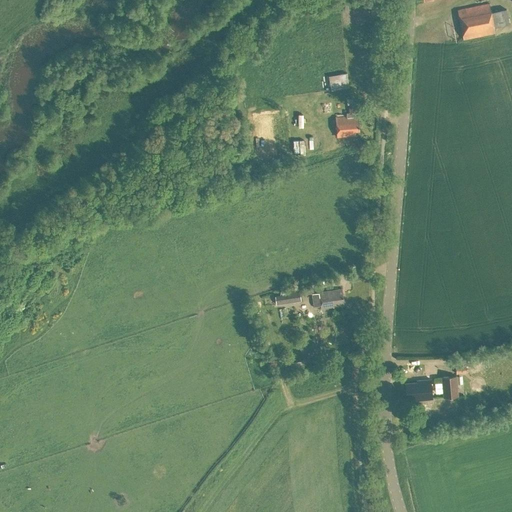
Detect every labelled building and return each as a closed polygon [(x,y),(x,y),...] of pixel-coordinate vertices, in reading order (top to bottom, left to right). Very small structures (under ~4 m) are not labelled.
[(510,8),(491,12),(489,2),(457,9),(463,38),(495,32),(494,27),(509,24),(508,19),(511,19),(510,8)] [(327,75),(328,89),(347,88),(346,74),(327,75)] [(349,113),(347,113),(347,117),(335,117),(337,137),(356,136),(356,131),(360,131),(359,117),(353,118),(353,115),(354,114),(354,108),(349,109),(349,113)] [(317,133),(305,134),(305,150),(318,149),(317,133)] [(292,140),(292,152),(298,151),(298,155),(305,154),(304,140),(292,140)] [(342,289),(312,293),(314,307),(320,306),(320,308),(344,305),(342,289)] [(299,290),(284,292),(285,295),(275,297),(276,304),(301,300),(299,290)] [(466,372),(465,359),(454,359),(455,373),(466,372)] [(458,396),(456,375),(441,376),(443,397),(458,396)] [(430,379),(420,380),(420,382),(406,383),(407,398),(415,398),(415,399),(432,398),(430,379)]
